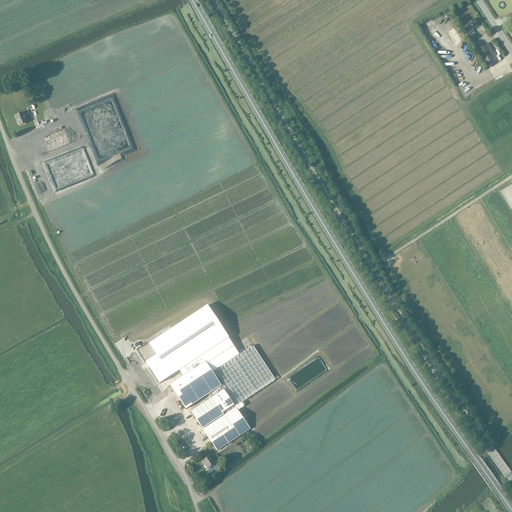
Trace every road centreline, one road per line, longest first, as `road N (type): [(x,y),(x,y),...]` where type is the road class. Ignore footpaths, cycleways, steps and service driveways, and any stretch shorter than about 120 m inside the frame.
road 1 (primary): [(511,510),(399,348),(193,0)]
road 2 (unclassified): [(511,479),(381,285),(212,0)]
road 3 (unclassified): [(198,511),(186,478),(57,258),(0,122)]
